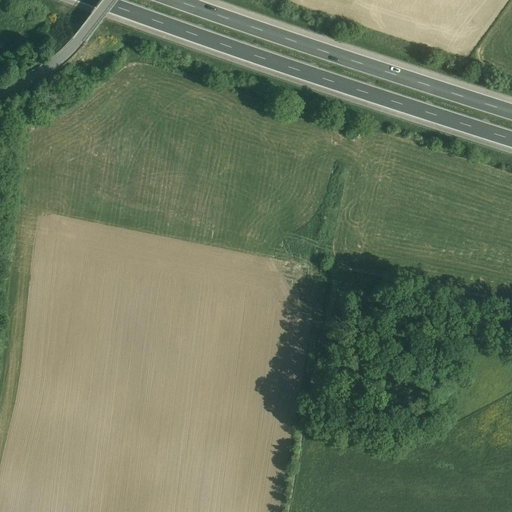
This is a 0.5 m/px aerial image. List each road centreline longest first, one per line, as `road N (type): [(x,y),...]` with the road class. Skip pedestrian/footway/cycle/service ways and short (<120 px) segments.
road 1 (motorway): [(73,0),(511,145)]
road 2 (motorway): [(511,111),(181,0)]
road 3 (unclassified): [(0,86),(27,80),(63,55),(110,0)]
